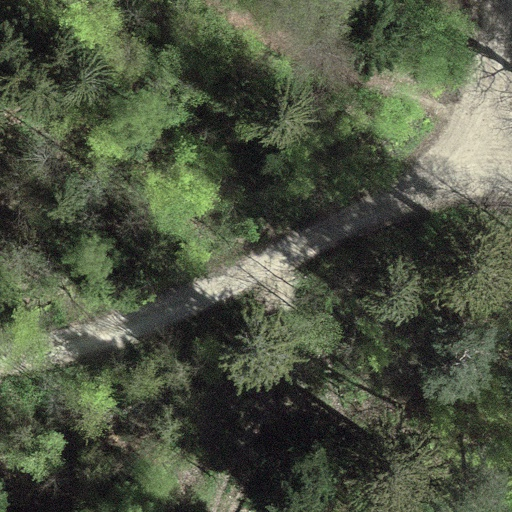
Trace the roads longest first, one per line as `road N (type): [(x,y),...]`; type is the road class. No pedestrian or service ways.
road 1 (track): [(0,356),(167,311),(309,252)]
road 2 (track): [(216,0),(274,42),(371,80),(511,109)]
road 3 (track): [(309,252),(220,511)]
road 4 (track): [(309,252),(401,197),(511,110)]
